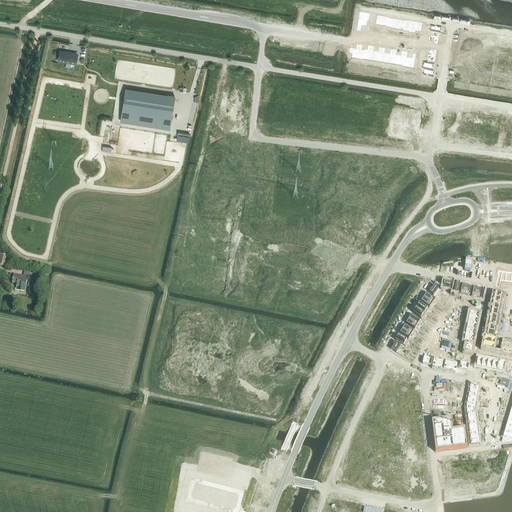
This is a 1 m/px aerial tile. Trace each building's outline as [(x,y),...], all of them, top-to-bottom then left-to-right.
[(359,12),(358,19),(368,21),(369,14),(359,12)] [(357,26),(356,31),(360,32),(361,27),(365,28),(366,21),(368,21),(358,19),(357,26)] [(431,25),(430,31),(431,31),(439,33),(441,33),(442,27),(435,26),(431,25)] [(460,30),(459,36),(461,36),(469,38),(470,38),(471,32),(467,31),(460,30)] [(431,31),(430,38),(434,39),(433,44),(437,44),(438,39),(439,33),(431,31)] [(459,43),(459,48),(463,49),(464,44),(468,44),(469,38),(461,36),(459,43)] [(352,48),(351,58),(357,59),(359,45),(356,44),(355,49),(352,48)] [(364,49),(362,60),(363,60),(368,60),(371,46),(367,45),(367,50),(364,49)] [(375,51),(374,61),(379,62),(382,48),(379,47),(378,52),(375,51)] [(387,53),(385,63),(391,64),(393,49),(390,49),(389,53),(387,53)] [(428,49),(427,56),(435,57),(436,50),(428,49)] [(59,57),(59,60),(66,62),(76,64),(77,55),(72,54),(72,53),(71,53),(60,51),(60,53),(59,53),(59,57)] [(398,55),(396,65),(402,66),(402,67),(404,51),(401,51),(401,55),(398,55)] [(409,57),(407,68),(413,69),(416,54),(412,53),(412,58),(409,57)] [(458,54),(457,61),(465,62),(466,55),(458,54)] [(427,56),(426,63),(434,64),(435,57),(427,56)] [(457,61),(455,67),(464,69),(465,62),(457,61)] [(474,68),(473,78),(479,79),(481,64),(478,64),(477,68),(474,68)] [(486,70),(484,80),(490,81),(492,66),(489,66),(488,70),(486,70)] [(424,69),(423,75),(434,77),(435,71),(433,70),(425,69),(424,69)] [(453,74),(452,80),(463,82),(464,75),(463,75),(454,74),(453,74)] [(162,127),(162,128),(169,129),(174,96),(168,95),(167,95),(167,96),(126,89),(121,121),(162,127)] [(16,290),(21,291),(25,292),(26,286),(27,287),(29,283),(27,282),(28,276),(30,270),(25,269),(23,276),(14,274),(12,283),(17,284),(16,290)] [(499,270),(496,286),(500,287),(501,279),(505,280),(506,271),(499,270)] [(444,282),(443,288),(452,290),(453,283),(444,282)] [(433,284),(428,292),(433,296),(438,288),(437,287),(433,284)] [(454,284),(452,293),(458,294),(460,285),(454,284)] [(458,294),(458,295),(464,297),(466,286),(460,285),(458,294)] [(466,286),(464,297),(470,298),(472,287),(466,286)] [(472,287),(470,298),(476,299),(478,288),(472,287)] [(478,288),(476,299),(482,300),(484,290),(478,288)] [(427,293),(423,298),(432,304),(436,299),(427,293)] [(423,298),(420,303),(428,308),(429,309),(432,304),(423,298)] [(420,303),(416,308),(424,313),(428,308),(420,303)] [(416,308),(412,313),(420,318),(424,313),(416,308)] [(470,312),(469,318),(478,320),(479,314),(470,312)] [(411,314),(408,320),(417,325),(421,320),(411,314)] [(408,320),(405,325),(414,330),(417,325),(408,320)] [(405,325),(402,330),(411,335),(414,330),(405,325)] [(402,330),(398,335),(407,340),(408,341),(411,335),(402,330)] [(398,335),(395,340),(403,345),(407,340),(398,335)] [(465,336),(464,342),(473,344),(475,338),(465,336)] [(394,341),(390,349),(395,353),(400,345),(394,341)] [(466,343),(465,352),(471,354),(473,345),(466,343)] [(423,358),(422,364),(431,366),(432,359),(423,358)] [(432,368),(431,369),(437,370),(439,361),(433,360),(432,368)] [(451,363),(449,373),(455,374),(456,372),(457,364),(451,363)] [(460,363),(459,370),(468,371),(469,365),(460,363)] [(389,365),(386,370),(394,375),(397,376),(398,374),(395,373),(397,369),(389,365)] [(386,370),(383,375),(391,380),(395,381),(395,379),(392,378),(394,375),(386,370)] [(383,375),(381,380),(389,385),(392,386),(393,385),(390,383),(391,380),(383,375)] [(381,380),(378,385),(386,390),(388,386),(391,388),(392,386),(389,385),(381,380)] [(378,385),(375,391),(383,395),(385,391),(388,393),(389,391),(386,390),(378,385)] [(375,391),(373,396),(381,400),(383,397),(386,398),(387,396),(383,395),(375,391)] [(373,396),(370,401),(378,405),(380,402),(383,403),(384,401),(381,400),(373,396)] [(369,403),(366,409),(375,412),(378,414),(379,412),(376,411),(377,407),(369,403)] [(466,405),(465,408),(466,414),(476,413),(475,408),(475,407),(466,405)] [(366,409),(364,414),(372,418),(376,419),(377,417),(373,416),(375,412),(366,409)] [(364,414),(362,419),(370,423),(373,424),(374,422),(371,421),(372,418),(364,414)] [(362,419),(359,424),(368,428),(369,425),(373,426),(373,424),(370,423),(362,419)] [(449,420),(433,422),(437,450),(465,447),(463,430),(451,432),(449,420)] [(359,424),(357,429),(365,433),(367,430),(370,431),(371,429),(368,428),(359,424)] [(357,429),(355,434),(363,438),(364,435),(368,436),(369,435),(365,433),(357,429)] [(511,434),(504,432),(501,442),(511,441),(511,440),(511,434)] [(355,434),(352,440),(361,444),(362,440),(365,442),(366,440),(363,438),(355,434)] [(351,442),(349,448),(357,451),(361,453),(361,451),(358,449),(360,446),(351,442)] [(349,448),(347,453),(355,457),(359,458),(359,456),(356,455),(357,451),(349,448)] [(347,453),(345,458),(353,462),(356,463),(357,461),(354,460),(355,457),(347,453)] [(493,454),(477,456),(479,472),(481,488),(499,486),(507,458),(493,454)] [(345,458),(343,464),(351,467),(352,464),(356,465),(356,463),(353,462),(345,458)] [(343,464),(340,469),(349,472),(350,469),(354,470),(354,468),(351,467),(343,464)] [(340,469),(338,474),(345,477),(347,478),(348,474),(351,476),(352,474),(349,472),(340,469)] [(338,474),(336,480),(345,483),(346,480),(349,481),(350,479),(347,478),(345,477),(338,474)] [(362,479),(360,488),(366,489),(367,480),(368,477),(366,476),(365,480),(362,479)] [(388,484),(387,493),(392,494),(394,486),(395,482),(393,482),(392,485),(388,484)]
